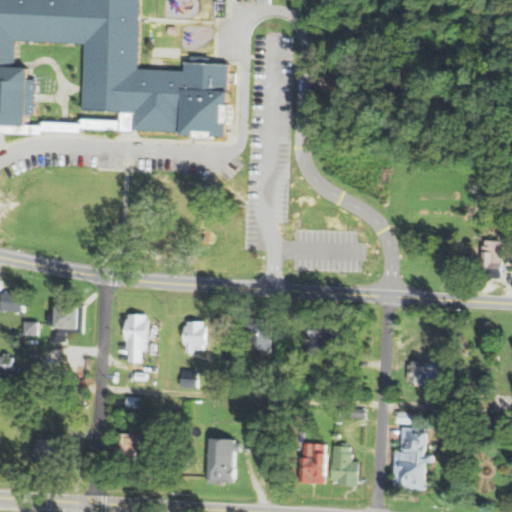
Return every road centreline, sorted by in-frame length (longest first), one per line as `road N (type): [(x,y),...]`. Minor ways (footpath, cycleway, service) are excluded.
road 1 (residential): [(511,303),(106,278),(0,256)]
road 2 (residential): [(100,388),(382,403)]
road 3 (primary): [(235,511),(0,496)]
road 4 (residential): [(92,511),(106,278)]
road 5 (residential): [(377,511),(387,297)]
road 6 (residential): [(382,403),(511,411)]
